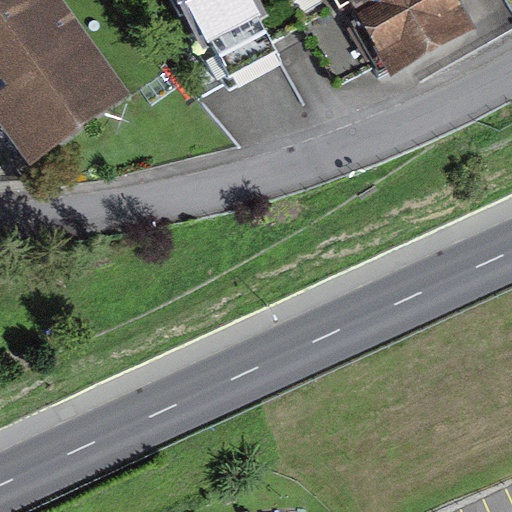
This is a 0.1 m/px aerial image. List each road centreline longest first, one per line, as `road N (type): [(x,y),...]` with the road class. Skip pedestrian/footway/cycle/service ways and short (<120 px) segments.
road 1 (secondary): [(511,249),(0,480)]
road 2 (residential): [(0,210),(109,205),(278,172),(511,66)]
